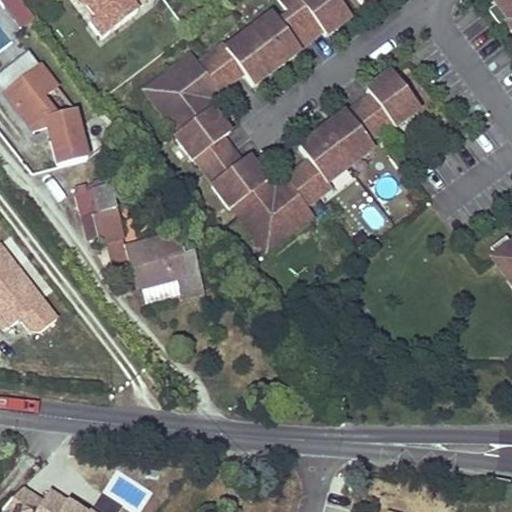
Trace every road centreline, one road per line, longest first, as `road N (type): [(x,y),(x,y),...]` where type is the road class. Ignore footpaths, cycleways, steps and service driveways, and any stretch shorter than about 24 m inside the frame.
road 1 (unclassified): [(0,163),(222,430)]
road 2 (tertiary): [(0,407),(222,430)]
road 3 (tertiary): [(341,435),(511,449)]
